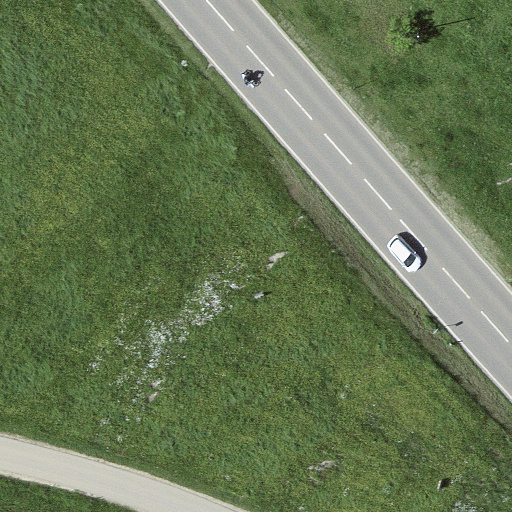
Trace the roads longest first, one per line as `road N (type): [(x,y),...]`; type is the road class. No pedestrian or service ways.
road 1 (primary): [(203,0),(511,346)]
road 2 (unclassified): [(193,511),(0,453)]
